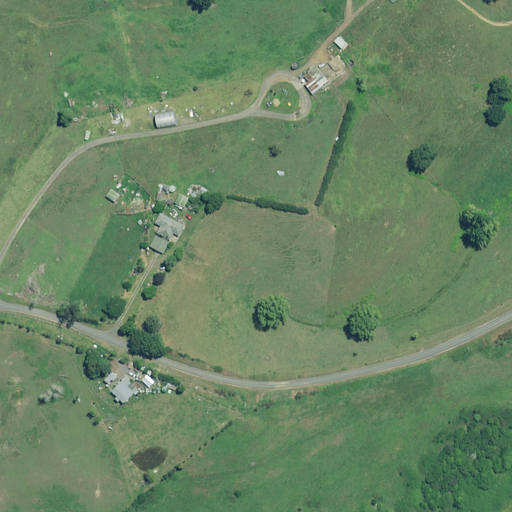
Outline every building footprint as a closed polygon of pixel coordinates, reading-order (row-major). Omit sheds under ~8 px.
[(348,44),(340,37),(336,42),(343,49),(348,44)] [(329,81),(316,65),(305,75),(303,73),(299,76),(314,94),(329,81)] [(178,125),(176,111),(157,114),(159,127),(178,125)] [(120,194),(112,189),(107,196),(116,202),(120,194)] [(190,198),(181,193),(176,203),(185,207),(190,198)] [(185,225),(162,213),(156,223),(162,226),(158,233),(171,240),(175,233),(180,235),(185,225)] [(170,242),(157,235),(151,246),(165,253),(170,242)] [(116,381),(117,379),(111,374),(106,380),(110,384),(114,379),(116,381)] [(139,390),(127,378),(114,391),(119,397),(117,399),(119,401),(122,399),(126,403),(139,390)]
